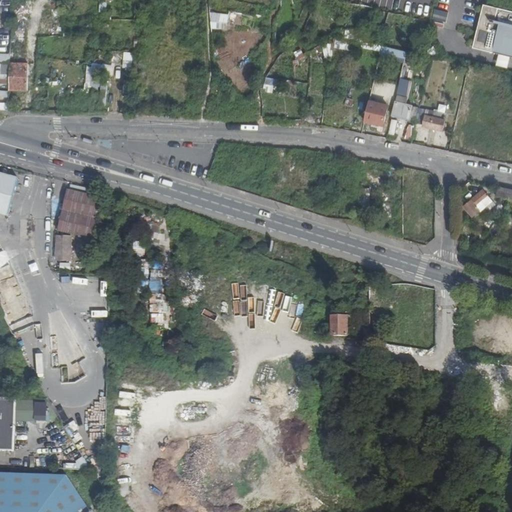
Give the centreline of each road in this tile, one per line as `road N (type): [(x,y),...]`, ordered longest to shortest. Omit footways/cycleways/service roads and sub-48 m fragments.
road 1 (residential): [(448,165),(304,136),(57,124),(22,133)]
road 2 (secondary): [(448,275),(170,189)]
road 3 (secondary): [(6,148),(170,189)]
road 4 (secondary): [(170,189),(22,133)]
